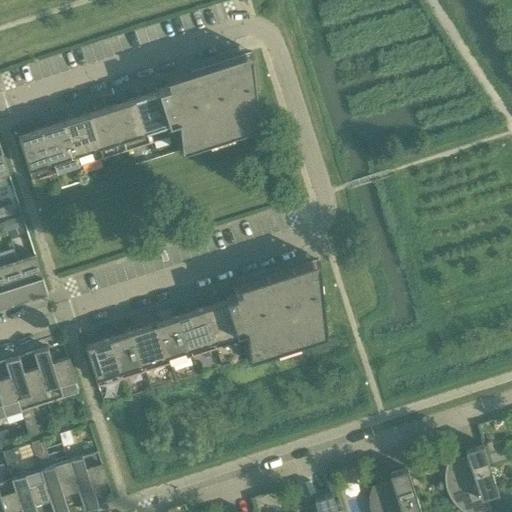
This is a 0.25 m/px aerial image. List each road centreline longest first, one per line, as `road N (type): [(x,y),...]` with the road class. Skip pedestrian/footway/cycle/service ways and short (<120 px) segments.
road 1 (residential): [(0,336),(319,225),(325,193),(301,121)]
road 2 (residential): [(149,511),(511,397)]
road 3 (residential): [(0,104),(252,26),(276,43),(301,121)]
